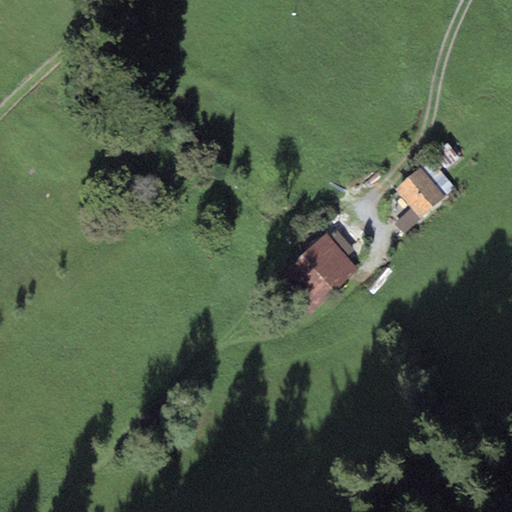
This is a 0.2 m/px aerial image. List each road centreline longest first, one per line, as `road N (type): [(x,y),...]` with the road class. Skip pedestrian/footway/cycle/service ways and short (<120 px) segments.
road 1 (track): [(467,0),(448,37),(413,161),(365,203)]
road 2 (track): [(133,0),(0,114)]
